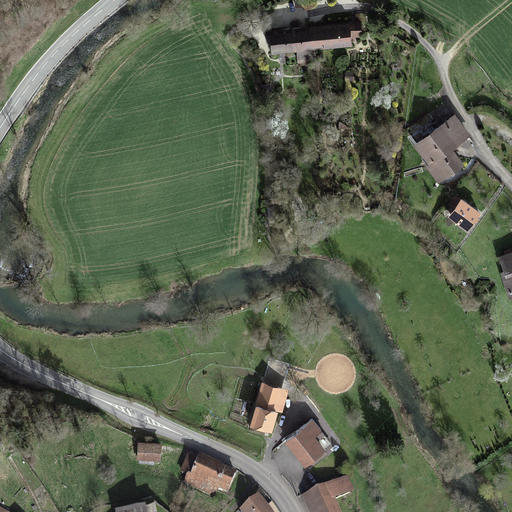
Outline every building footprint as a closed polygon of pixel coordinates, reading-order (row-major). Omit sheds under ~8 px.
[(350,22),(351,38),(362,37),(361,21),(350,22)] [(349,28),(269,35),(271,55),(296,53),(297,63),(311,62),(310,50),(350,46),(349,28)] [(456,114),(411,146),(437,183),(462,166),(452,150),(472,136),(456,114)] [(461,200),(449,218),(467,231),(480,214),(461,200)] [(511,252),(498,257),(504,273),(500,274),(508,300),(511,299),(511,252)] [(288,386),(261,378),(249,419),(272,426),(277,408),(281,409),(288,386)] [(312,414),(283,436),(304,462),(327,444),(316,430),(321,426),(312,414)] [(138,439),(137,458),(161,459),(162,440),(138,439)] [(239,470),(200,453),(199,455),(188,450),(180,469),(186,472),(182,482),(213,496),(216,489),(228,495),(239,470)] [(347,475),(302,495),(309,511),(312,511),(314,511),(313,511),(341,511),(334,496),(353,488),(347,475)] [(273,511),(258,493),(239,508),(242,511),(273,511)] [(114,507),(114,511),(156,511),(155,502),(145,504),(145,502),(114,507)]
